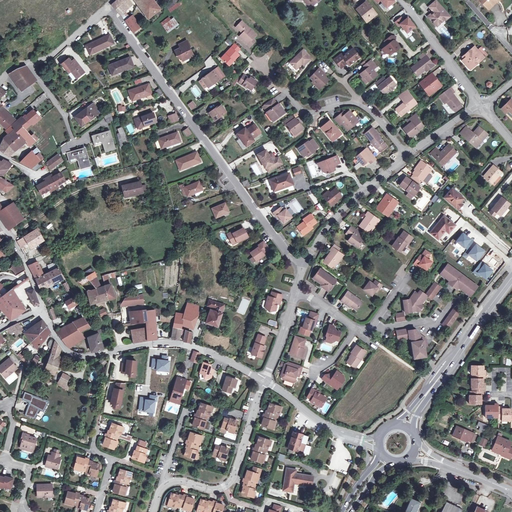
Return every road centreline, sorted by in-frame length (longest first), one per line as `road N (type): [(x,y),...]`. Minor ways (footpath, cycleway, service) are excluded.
road 1 (residential): [(307,262),(282,247),(107,5)]
road 2 (residential): [(42,305),(53,336),(73,355),(173,342),(263,380)]
road 3 (residential): [(253,67),(306,115),(342,105),(371,112),(406,156)]
road 4 (primary): [(511,277),(428,391)]
road 5 (residential): [(129,177),(67,195),(11,237)]
road 6 (residential): [(480,106),(400,0)]
road 7 (residential): [(100,124),(74,143),(28,62)]
